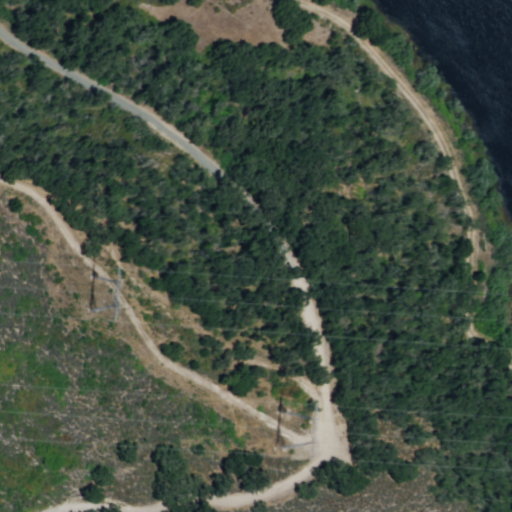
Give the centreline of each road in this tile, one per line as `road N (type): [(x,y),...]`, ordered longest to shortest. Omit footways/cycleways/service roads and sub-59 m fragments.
road 1 (track): [(0,29),(150,116),(262,210),(297,256),(330,367),(331,423)]
road 2 (track): [(289,0),(330,22),(424,105),(479,208),(490,294),(487,346),(511,365)]
road 3 (track): [(331,423),(296,377),(246,360),(152,295),(74,202),(0,181)]
road 4 (track): [(331,423),(320,457),(296,481),(244,503),(68,511)]
